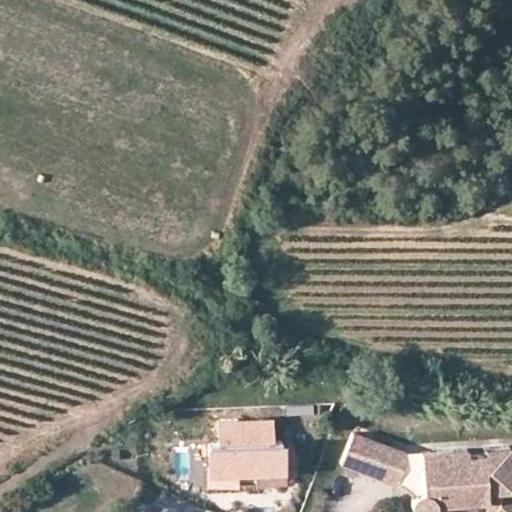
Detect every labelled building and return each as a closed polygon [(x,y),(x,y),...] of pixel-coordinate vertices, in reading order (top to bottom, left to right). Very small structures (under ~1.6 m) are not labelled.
[(215,418),(216,442),(272,440),(271,416),(215,418)] [(350,430),(340,461),(398,480),(408,449),(350,430)] [(203,443),(205,486),(284,483),(282,439),(272,440),(216,442),(203,443)] [(468,445),(423,448),(425,488),(419,489),(413,496),(413,504),(417,510),(421,511),(427,511),(433,511),(437,504),(437,500),(488,496),(489,511),(511,511),(511,455),(511,442),(486,444),(486,450),(469,451),(468,445)] [(423,448),(408,449),(398,480),(419,489),(425,488),(423,448)]
